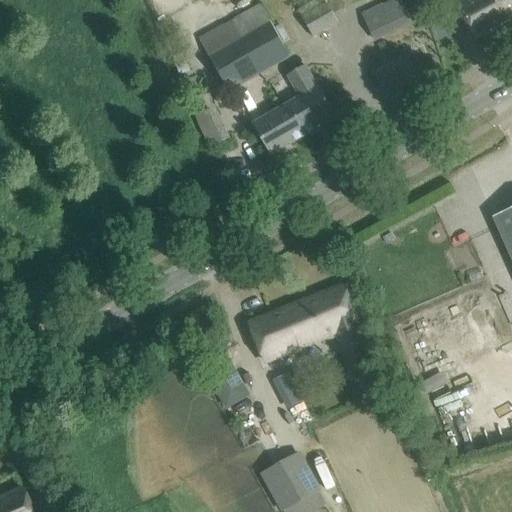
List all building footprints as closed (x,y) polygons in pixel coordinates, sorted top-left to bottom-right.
[(394,0),(363,16),(375,40),(411,22),(399,0),(394,0)] [(511,0),(468,0),(458,5),(475,36),(511,15),(511,0)] [(302,17),(313,37),(338,22),(327,3),(302,17)] [(200,40),(229,91),(290,57),(261,5),(200,40)] [(300,97),(287,104),(305,135),(337,117),(319,86),(318,86),(305,65),(288,76),(300,97)] [(190,102),(210,147),(230,139),(210,94),(190,102)] [(305,135),(287,104),(253,124),(271,156),(305,135)] [(511,209),(494,218),(511,259),(511,209)] [(351,365),(355,375),(374,367),(357,324),(358,324),(343,287),(251,324),(266,361),(337,332),(351,365)] [(237,403),(220,374),(209,380),(226,410),(237,403)] [(260,478),(278,511),(284,511),(320,492),(300,455),(260,478)] [(0,511),(31,511),(21,488),(0,497),(0,511)]
